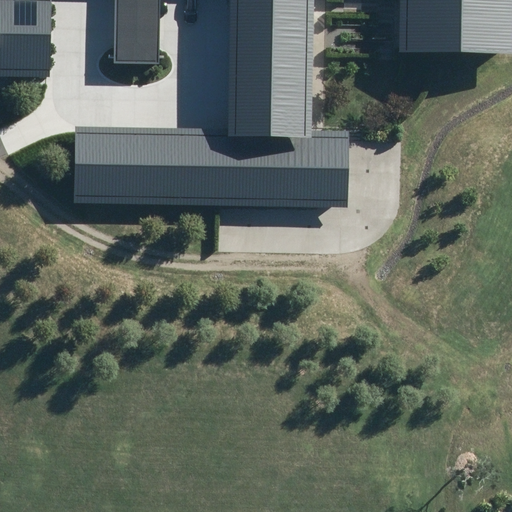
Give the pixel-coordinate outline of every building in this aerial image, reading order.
[(511,0),(0,0),(0,70),(41,71),(42,0),(232,0),(229,133),(77,130),(76,201),(344,206),(346,133),(308,132),(310,0),(407,0),(406,48),(511,50),(511,0)] [(161,0),(115,0),(113,63),(158,63),(161,0)] [(365,0),(324,0),(324,40),(366,40),(365,0)] [(112,24),(113,3),(70,2),(69,65),(91,66),(92,24),(112,24)] [(330,42),(329,58),(370,61),(371,45),(330,42)] [(167,53),(166,77),(188,78),(188,71),(208,72),(209,54),(167,53)] [(364,66),(323,66),(323,106),(364,107),(364,66)] [(407,71),(389,76),(395,96),(425,88),(422,76),(409,80),(407,71)]
